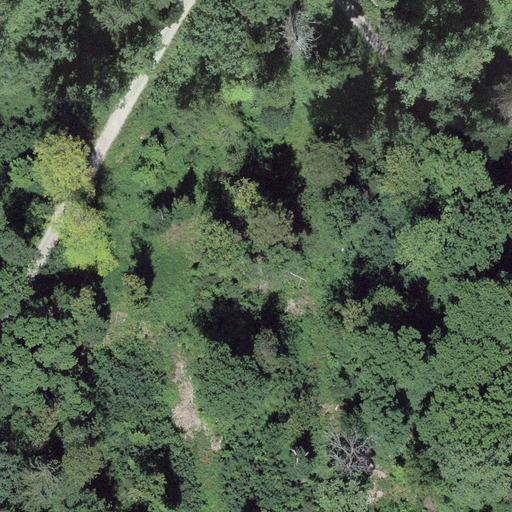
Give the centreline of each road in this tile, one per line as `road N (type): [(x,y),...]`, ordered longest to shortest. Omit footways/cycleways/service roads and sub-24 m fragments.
road 1 (track): [(180,0),(0,335)]
road 2 (track): [(344,0),(511,204)]
